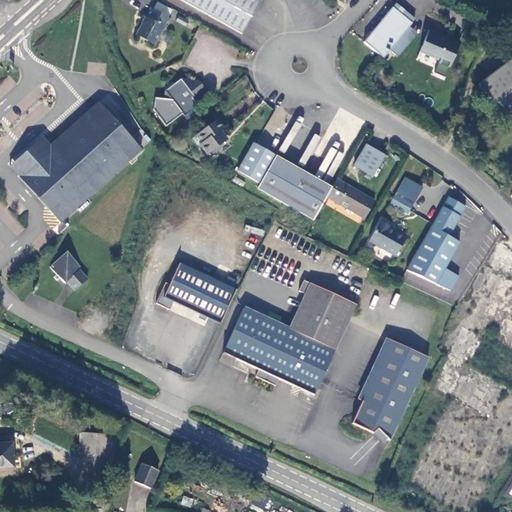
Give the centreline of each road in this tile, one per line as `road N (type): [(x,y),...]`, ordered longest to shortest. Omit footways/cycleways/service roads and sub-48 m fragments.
road 1 (primary): [(357,511),(0,344)]
road 2 (residential): [(511,221),(465,176),(322,84)]
road 3 (unknown): [(182,0),(277,55),(204,64)]
road 4 (unclassified): [(320,47),(289,43),(275,72),(291,91),(322,84)]
